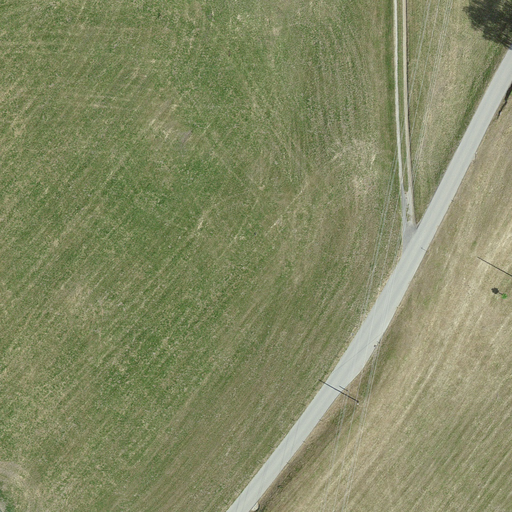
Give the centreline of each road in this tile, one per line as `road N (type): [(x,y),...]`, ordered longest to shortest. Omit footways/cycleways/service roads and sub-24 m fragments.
road 1 (unclassified): [(240,511),(378,321),(511,63)]
road 2 (track): [(399,0),(405,274)]
